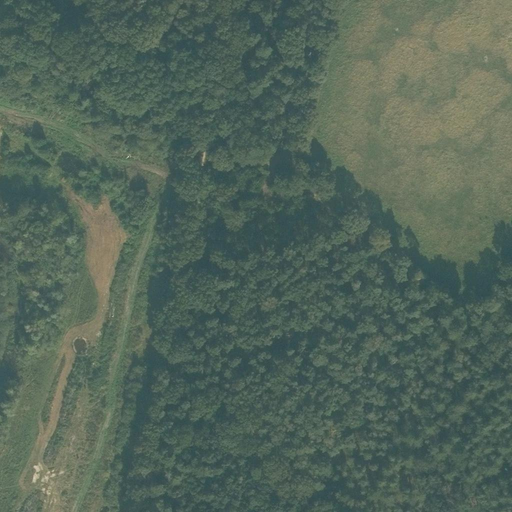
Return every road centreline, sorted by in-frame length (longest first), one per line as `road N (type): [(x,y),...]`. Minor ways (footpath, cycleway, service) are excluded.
road 1 (track): [(243,0),(136,511)]
road 2 (track): [(511,369),(483,347),(463,311),(511,256)]
